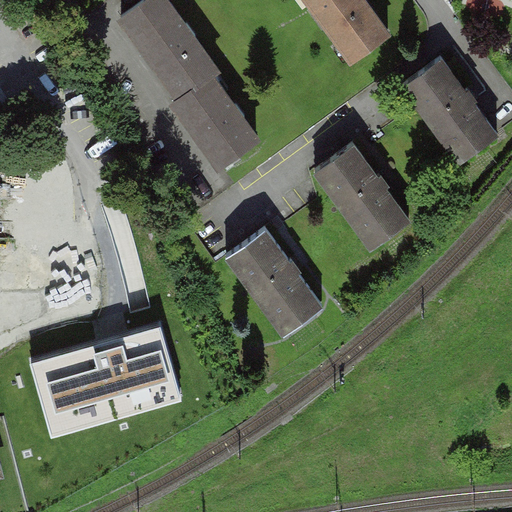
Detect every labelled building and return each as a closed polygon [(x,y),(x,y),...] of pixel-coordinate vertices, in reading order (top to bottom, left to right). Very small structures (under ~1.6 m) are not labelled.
[(166,0),(142,0),(122,15),(180,94),(210,72),(211,73),(217,69),(193,36),(196,34),(187,23),(185,24),(166,0)] [(365,0),(309,0),(350,57),(352,59),(389,32),(387,30),(365,0)] [(465,88),(442,56),(404,84),(405,85),(409,82),(464,156),(460,159),(461,161),(498,133),(474,100),(476,99),(467,87),(465,88)] [(211,73),(210,72),(180,94),(174,99),(221,163),(257,137),(242,117),(245,115),(236,103),(234,105),(211,73)] [(353,141),(315,169),(316,170),(320,167),(375,241),(371,245),(372,246),(410,218),(386,186),(388,184),(379,172),(377,174),(353,141)] [(229,255),(233,252),(287,327),(283,330),(284,331),(322,304),(298,271),(300,269),(291,257),(289,259),(265,227),(228,254),(229,255)] [(161,326),(30,362),(52,439),(183,403),(161,326)]
